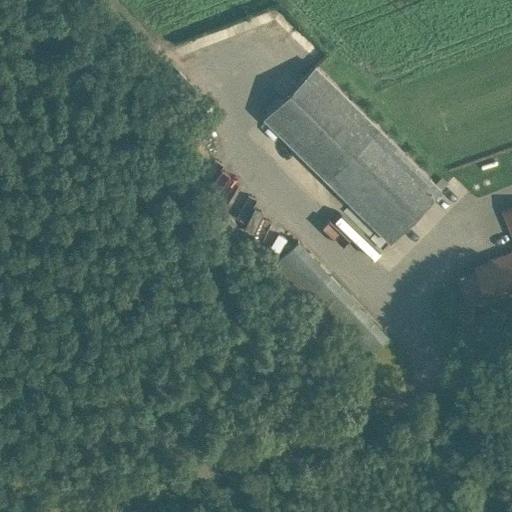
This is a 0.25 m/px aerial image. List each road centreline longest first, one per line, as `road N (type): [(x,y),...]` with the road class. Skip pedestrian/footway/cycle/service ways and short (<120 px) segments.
road 1 (track): [(474,364),(104,0)]
road 2 (unclassified): [(56,511),(511,350)]
